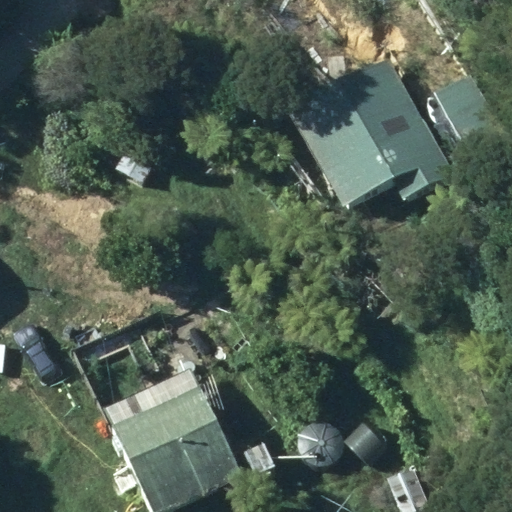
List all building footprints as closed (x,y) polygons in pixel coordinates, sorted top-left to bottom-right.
[(395,179),(429,219),(458,196),(426,156),(395,179)] [(124,248),(139,212),(114,201),(99,237),(124,248)] [(33,276),(14,302),(28,311),(45,284),(33,276)] [(55,289),(38,313),(52,323),(69,299),(55,289)] [(111,405),(160,511),(161,511),(247,471),(197,365),(111,405)] [(261,472),(281,465),(272,440),(252,448),(261,472)] [(0,478),(8,483),(19,464),(0,452),(0,478)] [(38,511),(72,489),(46,453),(11,478),(34,511),(38,511)] [(122,507),(134,499),(127,487),(114,495),(122,507)]
